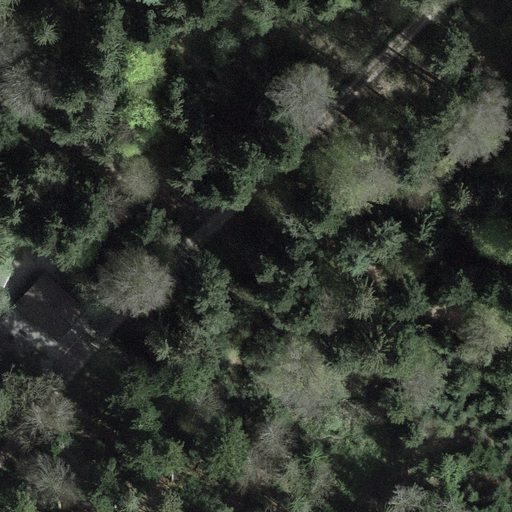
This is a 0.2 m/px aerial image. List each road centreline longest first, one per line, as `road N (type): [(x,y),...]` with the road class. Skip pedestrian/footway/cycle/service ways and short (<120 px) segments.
road 1 (track): [(0,461),(50,389),(212,219),(440,0)]
road 2 (track): [(212,219),(77,74),(89,0)]
